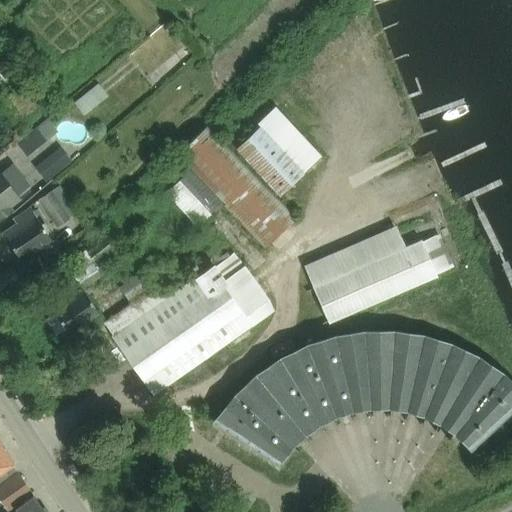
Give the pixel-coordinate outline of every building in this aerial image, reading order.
[(0,98),(0,104),(18,126),(46,101),(25,77),(0,98)] [(81,98),(91,111),(115,92),(105,80),(81,98)] [(305,173),(322,158),(278,110),(261,126),(305,173)] [(41,125),(52,139),(64,129),(53,115),(41,125)] [(297,219),(265,185),(209,126),(177,157),(190,171),(166,194),(200,229),(224,207),(265,250),(297,219)] [(280,196),(292,185),(305,173),(261,126),(236,149),(280,196)] [(63,147),(38,168),(49,182),(75,161),(63,147)] [(0,211),(19,196),(0,173),(0,211)] [(77,209),(61,184),(39,198),(57,225),(71,216),(69,214),(77,209)] [(51,238),(30,207),(14,217),(18,223),(3,234),(20,259),(51,238)] [(66,298),(52,308),(56,314),(66,329),(70,335),(84,325),(81,320),(87,315),(88,318),(99,311),(84,289),(106,273),(99,264),(120,247),(108,232),(66,265),(79,281),(62,292),(66,298)] [(342,249),(304,266),(314,287),(330,324),(438,277),(437,274),(449,269),(435,236),(423,241),(422,240),(351,271),(342,249)] [(132,304),(105,323),(113,335),(112,335),(154,394),(225,342),(227,346),(247,331),(245,328),(249,325),(250,324),(224,287),(229,284),(227,281),(245,267),(235,253),(231,256),(228,253),(222,257),(214,246),(189,264),(196,275),(177,289),(172,282),(162,289),(159,285),(156,287),(143,270),(120,287),(132,304)] [(214,421),(279,464),(293,444),(310,430),(318,424),(325,420),(331,417),(340,414),(358,409),(365,408),(374,408),(387,407),(403,409),(410,412),(430,420),(440,424),(446,428),(454,434),(469,449),(511,408),(511,383),(501,373),(486,362),(477,357),(474,355),(453,344),(442,341),(433,339),(425,336),(414,334),(397,331),(385,330),(373,331),(358,332),(346,333),(331,336),(317,340),(307,344),(296,349),(287,354),(278,359),(270,364),(253,377),(244,386),(233,396),(214,421)] [(0,444),(0,482),(17,471),(14,467),(13,465),(0,444)] [(17,471),(0,482),(0,497),(8,510),(32,494),(17,471)] [(43,511),(33,496),(16,507),(19,511),(43,511)]
